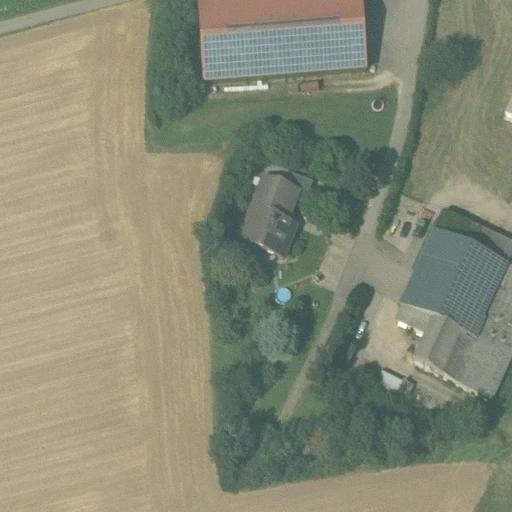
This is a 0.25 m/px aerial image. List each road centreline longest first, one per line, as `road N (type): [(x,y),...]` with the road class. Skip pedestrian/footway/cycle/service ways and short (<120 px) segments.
road 1 (track): [(511,427),(364,348),(395,271),(357,256)]
road 2 (track): [(391,160),(297,396)]
